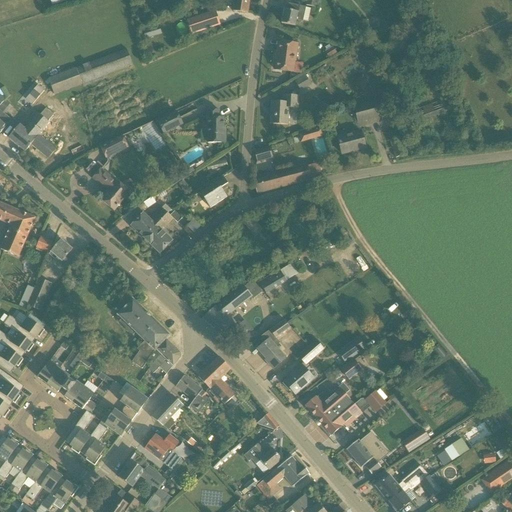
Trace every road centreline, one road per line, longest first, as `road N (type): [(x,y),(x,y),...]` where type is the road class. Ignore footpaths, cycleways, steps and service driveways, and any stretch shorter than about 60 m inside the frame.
road 1 (unclassified): [(492,398),(356,228),(337,181)]
road 2 (residential): [(362,511),(204,338)]
road 3 (residential): [(240,207),(264,0)]
road 4 (residential): [(143,278),(0,156)]
road 5 (residential): [(96,480),(204,338)]
road 6 (unclassified): [(337,181),(511,157)]
road 7 (residential): [(143,278),(240,207)]
